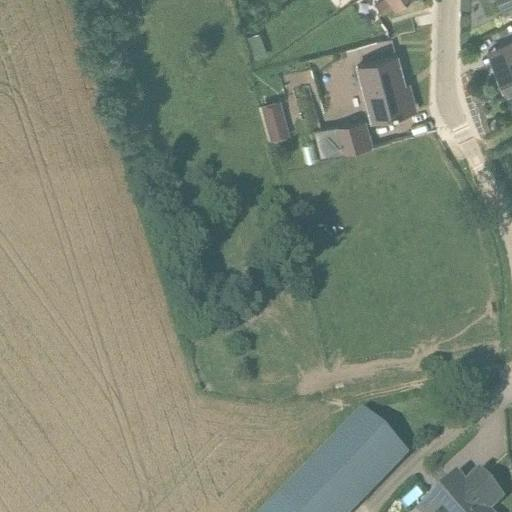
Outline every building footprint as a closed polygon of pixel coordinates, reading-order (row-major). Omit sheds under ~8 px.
[(382,0),(376,5),(382,14),(400,0),(382,0)] [(511,0),(498,0),(504,11),(511,7),(511,0)] [(506,94),(511,91),(511,40),(494,49),(500,62),(493,65),(506,94)] [(262,44),(249,49),(253,60),(266,55),(262,44)] [(373,122),(410,112),(396,57),(358,66),(373,122)] [(266,129),(284,124),(278,102),(260,107),(266,129)] [(342,158),(371,150),(363,121),(334,129),(342,158)] [(318,164),(342,158),(334,129),(311,135),(318,164)] [(360,413),(274,498),(288,511),(354,511),(407,459),(360,413)] [(486,511),(498,501),(478,479),(477,481),(481,486),(468,497),(454,481),(421,510),(423,511),(486,511)]
